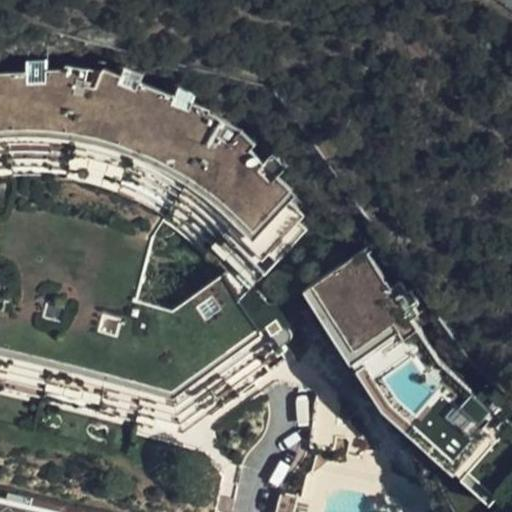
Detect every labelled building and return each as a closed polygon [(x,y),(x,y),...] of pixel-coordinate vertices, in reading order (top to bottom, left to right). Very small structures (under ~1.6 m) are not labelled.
[(214,252),(244,287),(254,280),(304,242),(217,144),(227,132),(201,116),(193,133),(88,92),(95,77),(63,72),(60,91),(0,92),(0,172),(2,172),(5,172),(7,172),(9,172),(12,171),(14,171),(17,171),(19,171),(21,171),(24,171),(26,171),(28,171),(31,171),(34,171),(36,171),(38,171),(41,171),(43,171),(46,171),(48,171),(51,171),(53,172),(55,172),(58,172),(60,172),(63,172),(65,173),(68,173),(70,174),(73,174),(75,174),(77,175),(80,176),(82,176),(84,177),(87,178),(89,179),(92,179),(94,180),(96,181),(99,181),(102,182),(105,183),(107,184),(110,185),(112,186),(116,187),(118,188),(121,189),(123,190),(126,192),(129,192),(132,194),(134,195),(137,196),(139,197),(142,198),(145,199),(147,201),(150,202),(152,203),(155,205),(158,206),(160,207),(163,208),(165,210),(167,211),(170,213),(172,214),(174,216),(176,217),(178,219),(181,220),(183,223),(185,224),(187,226),(189,227),(191,229),(194,231),(195,233),(197,235),(199,236),(202,238),(203,240),(205,242),(207,244),(209,246),(211,248),(213,250),(214,252)] [(306,284),(316,300),(382,399),(489,499),(511,473),(511,423),(436,353),(366,247),(306,284)] [(291,351),(282,340),(237,292),(207,316),(0,269),(0,385),(137,416),(139,402),(179,411),(194,401),(205,414),(291,351)] [(237,292),(282,340),(285,337),(288,334),(290,317),(316,300),(306,284),(281,301),(267,296),(254,280),(244,287),(237,292)] [(298,365),(291,351),(205,414),(186,427),(194,437),(271,381),(298,385),(315,388),(320,399),(346,401),(304,361),(298,365)] [(343,445),(346,401),(320,399),(317,442),(343,445)] [(139,402),(137,416),(186,427),(205,414),(194,401),(179,411),(139,402)] [(298,511),(300,506),(283,502),(280,511),(298,511)]
